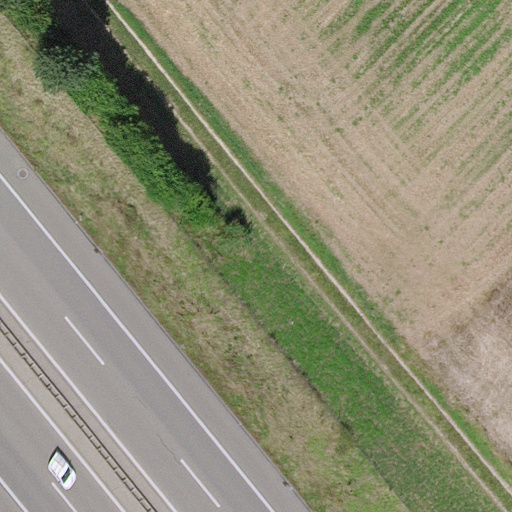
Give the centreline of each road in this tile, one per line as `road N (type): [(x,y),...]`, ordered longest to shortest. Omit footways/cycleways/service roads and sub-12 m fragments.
road 1 (track): [(511,508),(89,0)]
road 2 (motorway): [(215,511),(0,245)]
